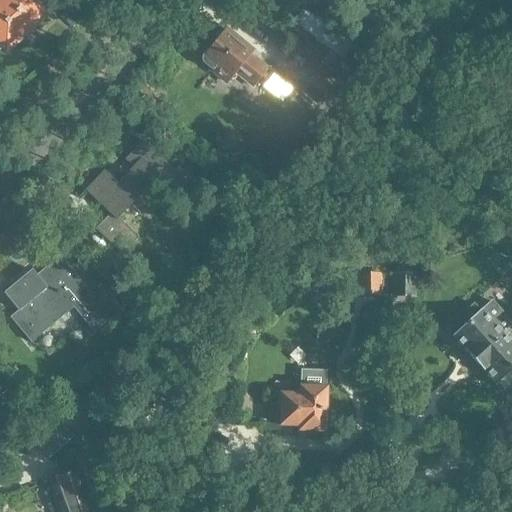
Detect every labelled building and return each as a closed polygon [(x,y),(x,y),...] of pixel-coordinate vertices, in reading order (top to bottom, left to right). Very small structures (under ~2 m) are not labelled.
[(30,0),(2,0),(0,2),(0,44),(5,49),(12,43),(19,36),(21,38),(31,29),(29,27),(43,14),(30,0)] [(203,64),(227,83),(235,73),(253,87),(267,70),(250,55),(252,52),(224,29),(203,56),(202,57),(202,58),(201,59),(201,60),(202,61),(202,62),(202,63),(203,64)] [(350,68),(338,83),(351,93),(363,79),(350,68)] [(301,92),(318,105),(333,87),(316,73),(301,92)] [(151,182),(169,200),(185,184),(143,141),(125,158),(132,166),(117,182),(104,170),(85,191),(110,213),(95,229),(121,255),(137,238),(117,218),(151,182)] [(31,270),(3,294),(22,317),(14,324),(30,343),(53,324),(73,307),(95,334),(122,312),(110,298),(101,306),(58,257),(36,276),(31,270)] [(415,274),(393,274),(393,296),(415,296),(415,274)] [(379,275),(358,275),(358,296),(379,296),(379,275)] [(474,304),(447,328),(454,336),(452,337),(474,361),(511,325),(511,306),(511,307),(503,315),(491,302),(481,311),(474,304)] [(511,325),(474,361),(495,383),(496,382),(502,388),(511,379),(511,376),(508,371),(511,367),(511,344),(511,342),(511,325)] [(325,410),(326,388),(324,388),(325,372),(300,371),(300,387),(298,387),(298,395),(279,394),(279,426),(298,427),(297,431),(324,432),(324,429),(329,429),(329,410),(325,410)] [(96,377),(61,407),(71,418),(97,395),(103,401),(110,394),(96,377)] [(25,412),(7,391),(0,397),(0,421),(11,434),(22,425),(16,419),(25,412)] [(53,413),(30,434),(49,456),(73,435),(53,413)] [(461,460),(446,462),(447,476),(462,474),(461,460)] [(87,511),(73,473),(48,482),(58,511),(87,511)]
